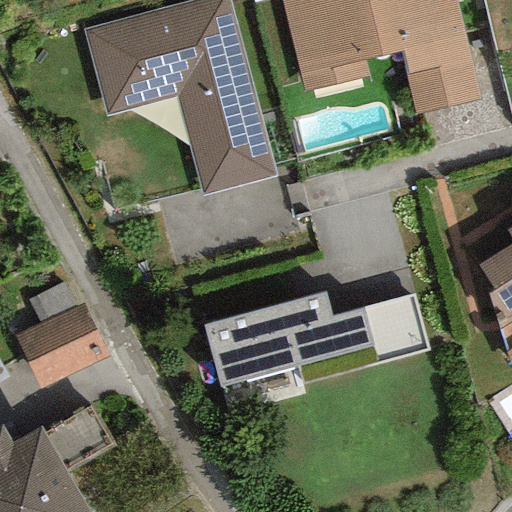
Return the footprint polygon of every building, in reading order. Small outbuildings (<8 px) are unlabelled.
[(227,0),(207,0),(77,31),(97,112),(175,94),(199,196),(269,179),(227,0)] [(449,0),(273,0),(295,101),(400,79),(408,118),(471,105),(449,0)] [(511,384),(511,233),(500,238),(504,257),(473,273),(504,389),(511,384)] [(327,295),(201,328),(225,420),(305,399),(300,390),(435,354),(418,291),(332,313),(327,295)] [(83,312),(13,343),(36,394),(106,364),(83,312)] [(0,385),(9,381),(0,365),(0,385)] [(0,511),(84,511),(43,438),(12,456),(0,436),(0,511)]
